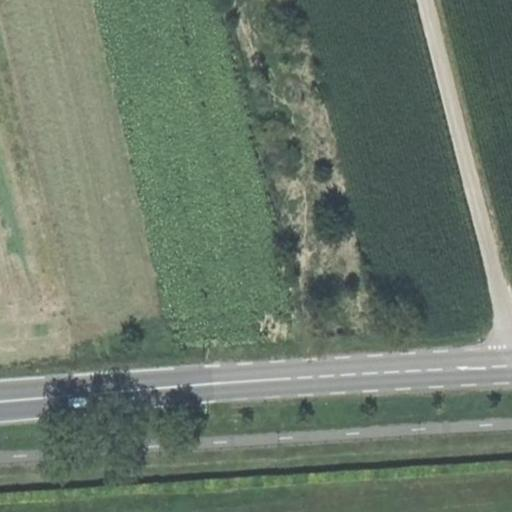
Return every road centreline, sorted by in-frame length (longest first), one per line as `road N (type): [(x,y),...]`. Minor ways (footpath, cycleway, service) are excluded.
road 1 (secondary): [(0,401),(511,367)]
road 2 (track): [(0,482),(511,453)]
road 3 (track): [(511,330),(433,0)]
